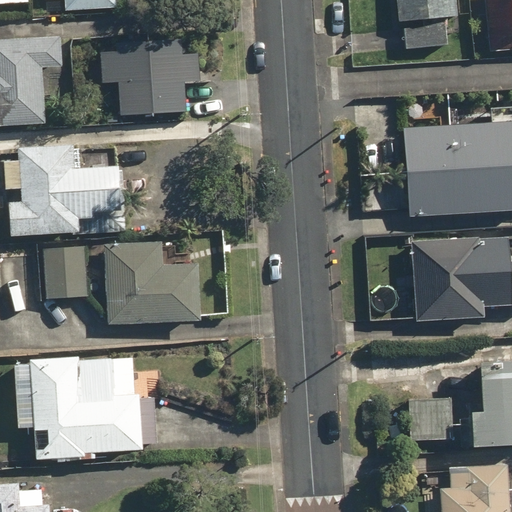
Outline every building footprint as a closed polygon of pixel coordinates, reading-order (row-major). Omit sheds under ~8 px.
[(65,0),(66,12),(121,11),(120,0),(65,0)] [(396,25),(398,52),(441,49),(439,22),(448,22),(446,0),(390,0),(392,26),(396,25)] [(511,0),(477,0),(478,49),(511,49),(511,0)] [(0,120),(49,119),(47,66),(67,66),(66,31),(0,33),(0,120)] [(119,52),(104,52),(104,81),(121,81),(121,113),(188,113),(188,80),(203,80),(203,48),(176,48),(176,31),(119,31),(119,52)] [(504,209),(511,209),(511,124),(398,125),(399,216),(504,215),(504,209)] [(12,191),(11,232),(84,234),(85,216),(100,216),(101,206),(123,207),(124,165),(77,163),(77,144),(22,142),(21,155),(9,154),(7,191),(12,191)] [(202,319),(200,260),(165,261),(165,241),(108,243),(110,322),(202,319)] [(406,261),(406,325),(473,325),(473,313),(501,313),(501,243),(403,243),(403,261),(406,261)] [(92,245),(46,244),(46,296),(92,297),(92,245)] [(134,349),(18,354),(22,427),(34,426),(36,455),(161,449),(158,397),(137,398),(134,349)] [(504,383),(466,383),(465,416),(450,416),(449,453),(511,454),(511,414),(504,414),(504,383)] [(444,444),(443,402),(406,403),(407,444),(444,444)] [(498,511),(497,464),(440,465),(440,487),(429,487),(429,511),(498,511)] [(0,511),(55,511),(55,500),(44,501),(44,486),(23,487),(22,479),(0,480),(0,511)]
